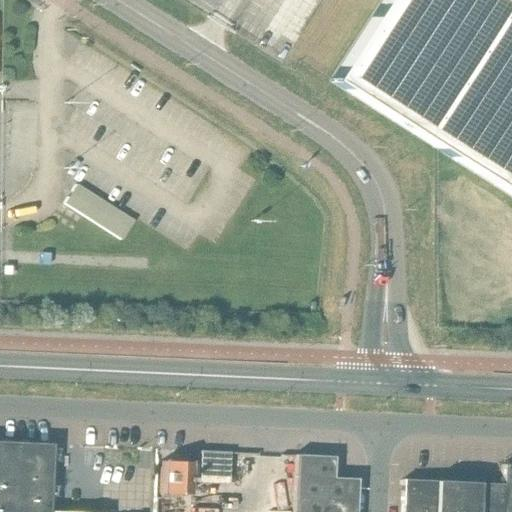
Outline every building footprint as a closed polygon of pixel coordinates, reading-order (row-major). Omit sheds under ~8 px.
[(511,0),(379,0),(328,81),(511,198),(511,0)] [(131,221),(74,185),(62,203),(84,218),(119,240),(131,221)] [(42,511),(46,444),(0,441),(0,511),(42,511)] [(186,462),(185,482),(195,482),(195,483),(225,485),(227,452),(196,451),(195,463),(186,462)] [(292,455),(288,511),(350,511),(352,479),(327,477),(328,457),(292,455)] [(184,495),(185,482),(186,462),(159,461),(158,498),(170,498),(170,494),(184,495)] [(498,511),(511,511),(511,465),(500,465),(499,485),(500,484),(498,511)] [(416,497),(417,481),(400,480),(400,497),(416,497)] [(427,511),(429,481),(417,481),(416,497),(400,497),(398,511),(427,511)] [(498,511),(500,484),(499,485),(429,481),(427,511),(498,511)]
